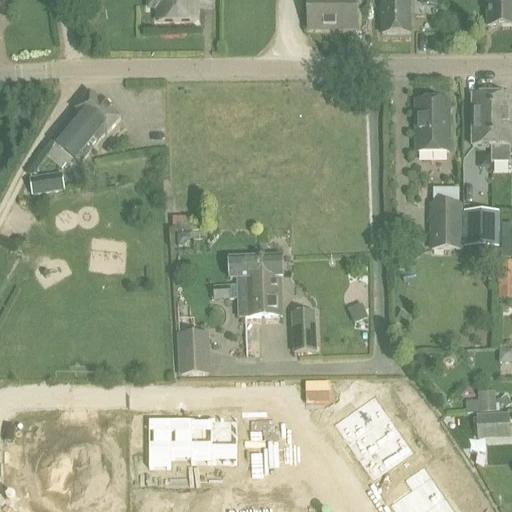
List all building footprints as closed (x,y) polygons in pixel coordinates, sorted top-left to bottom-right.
[(158,23),(196,22),(195,0),(149,0),(149,9),(158,9),(158,23)] [(307,0),(308,31),(356,31),(355,0),(307,0)] [(367,0),(368,0),(370,0),(381,0),(382,35),(410,35),(409,0),(367,0)] [(511,0),(487,0),(488,29),(511,28),(511,0)] [(108,110),(102,106),(90,95),(76,111),(79,114),(53,145),(55,147),(46,158),(62,171),(71,160),(79,167),(105,136),(106,138),(120,121),(108,110)] [(472,149),(491,149),(491,96),(472,96),(472,149)] [(491,96),(491,149),(491,164),(509,164),(509,149),(510,149),(510,96),(491,96)] [(449,103),(415,103),(416,154),(449,154),(449,103)] [(29,180),(33,198),(64,193),(61,175),(29,180)] [(462,253),(462,205),(461,205),(433,206),(430,206),(430,253),(462,253)] [(463,250),(498,250),(498,214),(463,214),(463,250)] [(511,226),(501,226),(501,244),(511,243),(511,226)] [(190,235),(177,235),(177,249),(183,249),(190,241),(190,235)] [(497,263),(497,254),(481,254),(481,263),(497,263)] [(255,291),(257,319),(282,319),(281,279),(282,278),(282,259),(259,260),(260,291),(255,291)] [(238,288),(238,301),(239,320),(257,319),(255,291),(260,291),(259,260),(256,260),(229,261),(229,281),(238,280),(238,288)] [(499,291),(511,291),(511,264),(499,264),(499,291)] [(232,301),(231,288),(215,288),(216,302),(232,301)] [(317,353),(315,314),(292,316),(293,355),(317,353)] [(180,378),(210,377),(208,334),(178,337),(180,378)] [(511,363),(511,350),(498,350),(498,363),(511,363)] [(500,400),(506,410),(511,407),(506,397),(500,400)] [(496,400),(480,401),(481,416),(497,415),(496,400)] [(481,416),(480,401),(466,402),(467,417),(481,416)] [(348,448),(382,425),(367,403),(333,426),(348,448)] [(421,422),(428,417),(421,408),(415,412),(421,422)] [(511,441),(509,416),(476,418),(477,443),(511,441)] [(171,463),(171,422),(148,422),(148,463),(171,463)] [(171,463),(191,463),(191,422),(171,422),(171,463)] [(211,463),(211,422),(191,422),(191,463),(211,463)] [(238,462),(238,422),(211,422),(211,463),(238,462)] [(348,448),(360,465),(393,442),(382,425),(348,448)] [(360,465),(373,483),(406,460),(393,442),(360,465)] [(471,482),(465,487),(472,496),(478,492),(471,482)] [(191,492),(191,484),(179,484),(179,492),(191,492)] [(203,492),(203,484),(191,484),(191,492),(203,492)] [(224,492),(224,484),(212,484),(212,492),(224,492)] [(389,507),(392,511),(427,511),(438,505),(423,484),(389,507)] [(130,498),(138,498),(138,486),(130,486),(130,498)] [(290,500),(300,494),(296,487),(286,494),(290,500)] [(295,507),(305,500),(300,494),(290,500),(295,507)] [(138,511),(138,498),(130,498),(130,511),(138,511)]
